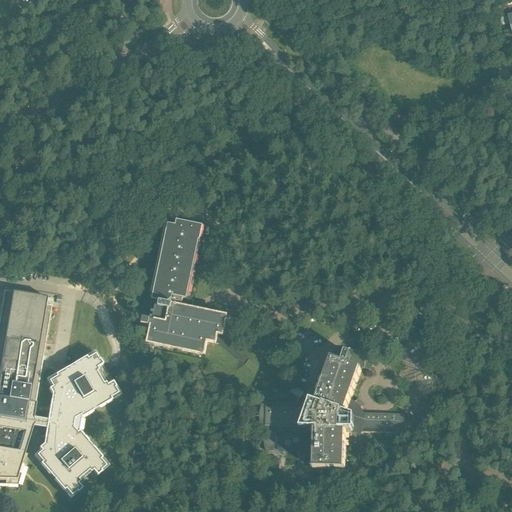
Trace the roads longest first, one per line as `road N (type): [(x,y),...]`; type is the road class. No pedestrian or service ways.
road 1 (secondary): [(511,275),(238,20)]
road 2 (tertiary): [(0,127),(192,21)]
road 3 (unknown): [(438,312),(422,265),(364,199)]
road 4 (unknown): [(287,301),(295,343),(318,353),(309,422)]
